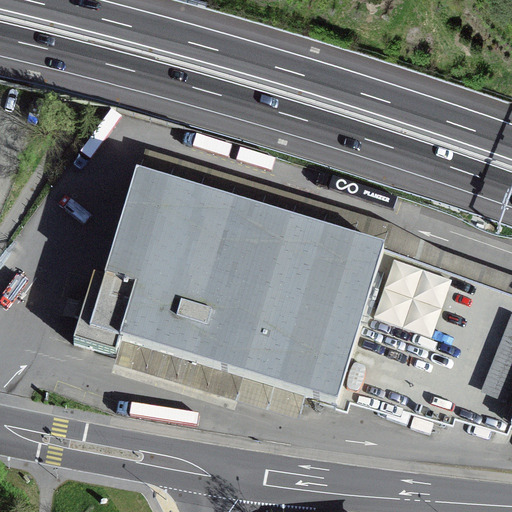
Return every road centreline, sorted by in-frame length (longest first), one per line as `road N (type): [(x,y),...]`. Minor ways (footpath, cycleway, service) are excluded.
road 1 (motorway): [(0,37),(283,113),(511,188)]
road 2 (motorway): [(511,143),(294,72),(26,0)]
road 3 (track): [(0,238),(152,0)]
road 4 (primary): [(247,474),(511,501)]
road 5 (primary): [(0,429),(247,474)]
